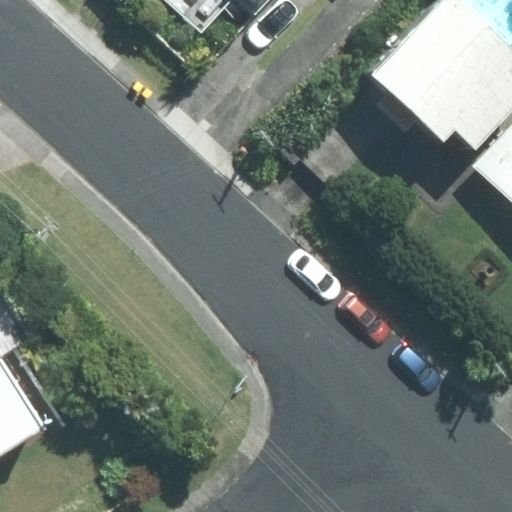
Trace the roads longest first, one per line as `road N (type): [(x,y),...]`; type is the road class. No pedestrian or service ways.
road 1 (residential): [(0,40),(423,437)]
road 2 (residential): [(301,511),(423,437)]
